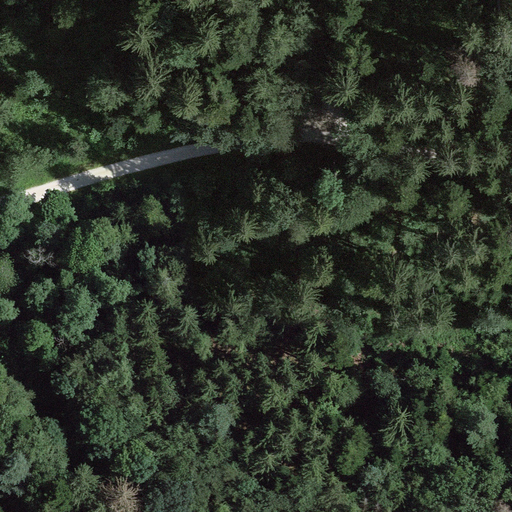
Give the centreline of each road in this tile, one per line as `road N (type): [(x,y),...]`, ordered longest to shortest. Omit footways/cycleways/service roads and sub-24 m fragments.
road 1 (track): [(0,206),(245,140),(322,132)]
road 2 (track): [(322,132),(511,176)]
road 3 (track): [(317,0),(322,132)]
